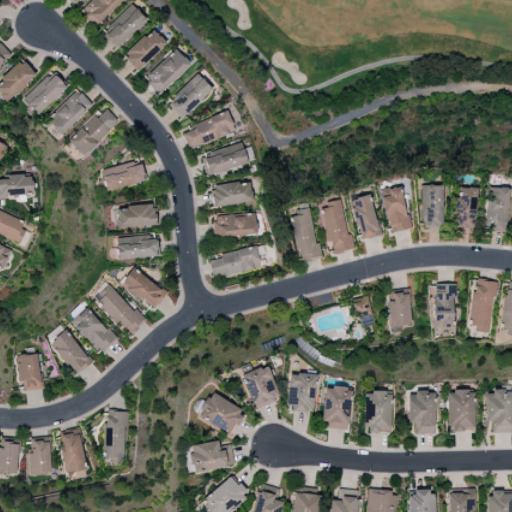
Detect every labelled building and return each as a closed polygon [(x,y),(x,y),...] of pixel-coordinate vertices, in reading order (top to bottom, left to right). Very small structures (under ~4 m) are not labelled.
[(96,27),(121,0),(91,0),(80,12),(96,27)] [(100,35),(116,51),(146,19),(129,3),(100,35)] [(166,44),(151,29),(121,57),(136,72),(166,44)] [(0,45),(0,65),(10,56),(0,45)] [(142,77),(157,95),(190,66),(175,49),(142,77)] [(0,79),(0,97),(6,103),(35,75),(20,60),(0,79)] [(39,80),(20,100),(37,117),(67,85),(55,73),(44,84),(39,80)] [(181,120),(212,90),(196,73),(175,94),(179,98),(169,108),(181,120)] [(44,121),(60,137),(90,105),(74,89),(44,121)] [(99,110),(65,141),(81,158),(114,126),(99,110)] [(182,134),(188,150),(234,131),(226,111),(192,125),(193,129),(182,134)] [(202,156),(208,176),(254,161),(249,147),(242,149),(240,143),(202,156)] [(100,170),(102,176),(134,167),(132,160),(100,170)] [(145,181),(141,166),(101,177),(105,192),(145,181)] [(0,197),(32,197),(31,175),(7,176),(7,180),(0,180),(0,197)] [(213,207),(251,202),(248,181),(210,186),(213,207)] [(379,190),(388,233),(409,229),(400,186),(379,190)] [(442,186),(420,186),(419,227),(441,228),(442,186)] [(456,228),(476,228),(475,188),(455,188),(456,228)] [(506,231),(507,188),(487,188),(485,231),(506,231)] [(377,237),(371,196),(350,199),(356,240),(377,237)] [(346,235),(339,200),(320,203),(329,254),(353,250),(350,234),(346,235)] [(115,210),(115,228),(154,227),(153,205),(125,206),(125,210),(115,210)] [(297,263),(321,258),(318,244),(315,245),(308,209),(294,211),(295,218),(290,219),(297,263)] [(0,235),(18,243),(26,225),(0,213),(0,235)] [(255,236),(255,215),(213,216),(214,237),(255,236)] [(116,237),(116,259),(157,258),(156,236),(116,237)] [(208,261),(212,279),(260,269),(258,260),(265,259),(262,245),(218,255),(219,259),(208,261)] [(0,269),(2,271),(10,251),(0,246),(0,269)] [(151,310),(164,294),(132,268),(119,284),(151,310)] [(490,332),(493,282),(475,280),(474,292),(470,292),(468,330),(490,332)] [(511,335),(511,283),(506,283),(506,296),(502,296),(501,335),(511,335)] [(93,297),(124,336),(144,320),(135,309),(132,312),(109,284),(93,297)] [(453,285),(432,284),(432,329),(452,329),(453,285)] [(388,327),(410,326),(408,290),(386,291),(388,327)] [(371,324),(365,297),(350,301),(354,317),(361,316),(363,326),(371,324)] [(98,353),(114,339),(86,308),(70,322),(98,353)] [(91,363),(65,330),(48,343),(74,376),(91,363)] [(40,389),(36,354),(16,356),(20,391),(40,389)] [(255,409),(279,399),(265,365),(241,376),(255,409)] [(287,374),(286,412),(312,413),(314,375),(287,374)] [(320,428),(346,431),(351,390),(325,387),(320,428)] [(473,432),(473,392),(446,391),(445,432),(473,432)] [(511,433),(511,391),(484,391),(484,422),(490,422),(490,433),(511,433)] [(244,414),(209,392),(196,415),(231,436),(244,414)] [(389,432),(390,393),(364,392),(363,431),(389,432)] [(434,434),(433,393),(405,394),(406,423),(412,423),(412,435),(434,434)] [(125,412),(104,412),(103,459),(124,459),(125,412)] [(86,470),(77,431),(57,435),(65,475),(86,470)] [(0,474),(17,475),(18,442),(0,441),(0,474)] [(27,475),(50,473),(48,441),(32,442),(32,453),(26,453),(27,475)] [(233,466),(229,444),(218,447),(217,441),(190,446),(192,454),(188,454),(192,474),(233,466)] [(209,511),(228,511),(248,494),(230,475),(200,502),(209,511)] [(279,490),(259,484),(250,511),(278,511),(282,503),(275,501),(279,490)] [(355,511),(357,490),(330,489),(329,511),(355,511)] [(407,511),(434,511),(434,490),(408,490),(407,511)] [(395,511),(396,492),(366,491),(364,511),(395,511)] [(511,511),(511,492),(486,492),(485,511),(511,511)] [(290,494),(290,511),(317,511),(318,494),(290,494)]
